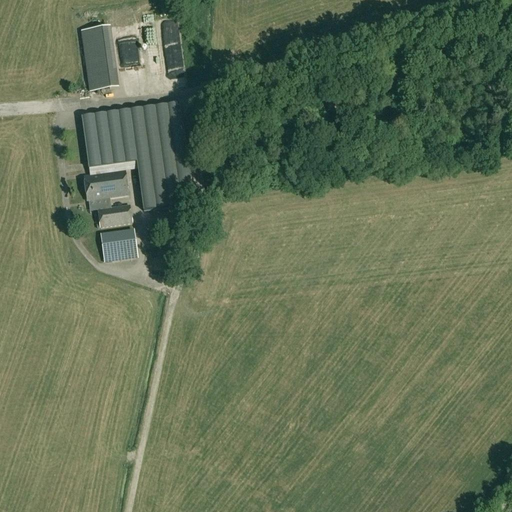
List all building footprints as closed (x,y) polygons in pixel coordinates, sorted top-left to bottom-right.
[(161,5),(123,10),(126,30),(147,27),(148,34),(164,32),(163,24),(164,24),(161,5)] [(92,88),(120,86),(116,23),(88,25),(92,88)] [(150,71),(146,34),(130,35),(133,73),(150,71)] [(178,106),(81,119),(89,171),(137,164),(144,212),(182,207),(180,197),(191,196),(178,106)] [(125,173),(84,178),(87,203),(88,203),(90,213),(97,212),(111,210),(110,200),(128,197),(125,173)] [(111,210),(97,212),(100,229),(132,225),(130,207),(111,210)] [(133,232),(101,236),(103,257),(136,253),(133,232)]
